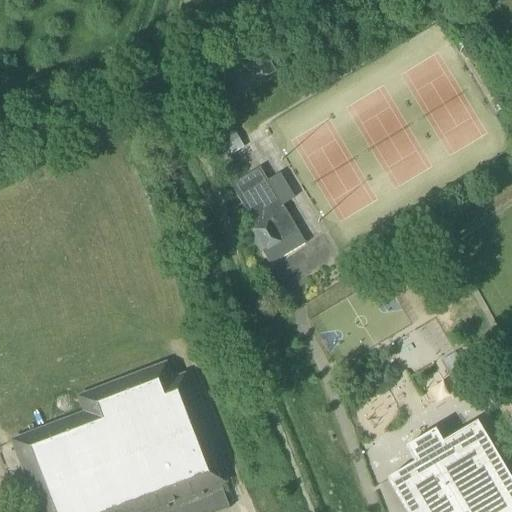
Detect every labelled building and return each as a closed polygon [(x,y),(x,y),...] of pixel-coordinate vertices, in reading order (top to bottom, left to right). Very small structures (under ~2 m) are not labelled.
[(241,134),(225,141),(234,162),(250,155),(241,134)] [(268,266),(303,245),(258,169),(229,186),(256,230),(249,234),(268,266)] [(466,374),(454,354),(439,362),(451,382),(466,374)] [(222,511),(229,510),(218,482),(223,480),(183,377),(170,382),(164,366),(78,399),(84,414),(12,442),(38,511),(222,511)] [(404,449),(413,464),(386,480),(404,511),(511,511),(511,485),(476,424),(441,444),(434,431),(404,449)]
